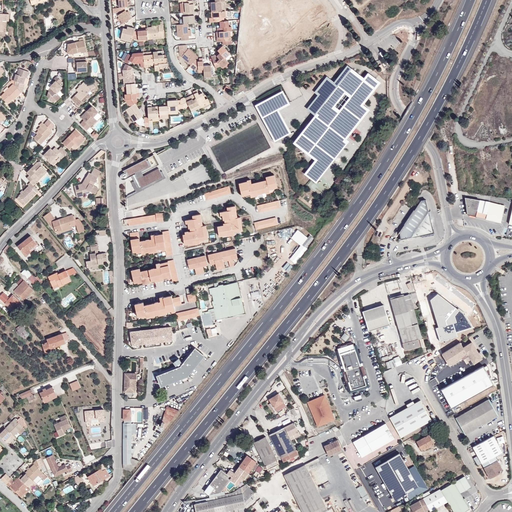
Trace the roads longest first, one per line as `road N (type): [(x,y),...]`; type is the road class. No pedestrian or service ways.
road 1 (motorway): [(471,0),(377,178),(114,511)]
road 2 (motorway): [(134,511),(391,184),(486,0)]
road 3 (secondary): [(447,248),(347,285),(245,407)]
road 4 (secondary): [(245,407),(358,286),(426,262),(449,268)]
road 5 (residential): [(498,37),(458,131),(470,145),(511,140)]
road 6 (unclassified): [(418,365),(492,497)]
road 7 (residential): [(405,111),(395,80),(414,26),(400,22),(365,42)]
road 8 (secondary): [(245,407),(166,511)]
road 9 (residential): [(90,151),(0,244)]
road 10 (residential): [(172,222),(181,209),(230,196),(257,216),(283,209)]
